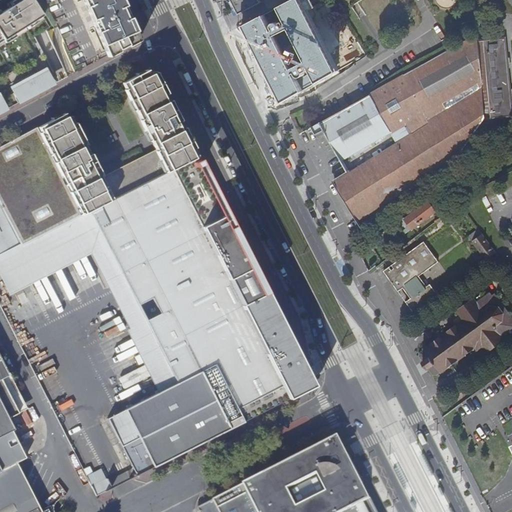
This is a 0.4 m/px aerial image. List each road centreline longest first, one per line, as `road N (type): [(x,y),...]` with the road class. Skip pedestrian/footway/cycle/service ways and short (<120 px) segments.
road 1 (primary): [(393,375),(344,296),(202,0)]
road 2 (primary): [(170,32),(312,306),(347,398)]
road 3 (unclassified): [(347,398),(120,511)]
road 4 (residential): [(170,32),(0,124)]
road 5 (primary): [(462,511),(393,375)]
road 6 (primary): [(347,398),(405,511)]
